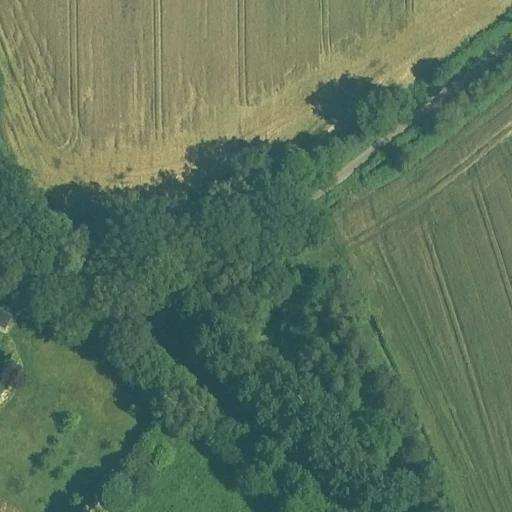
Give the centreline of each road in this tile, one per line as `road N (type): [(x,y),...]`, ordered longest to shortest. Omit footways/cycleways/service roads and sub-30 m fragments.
road 1 (residential): [(132,305),(511,41)]
road 2 (unclassified): [(132,305),(362,511)]
road 3 (unclassified): [(0,236),(132,305)]
